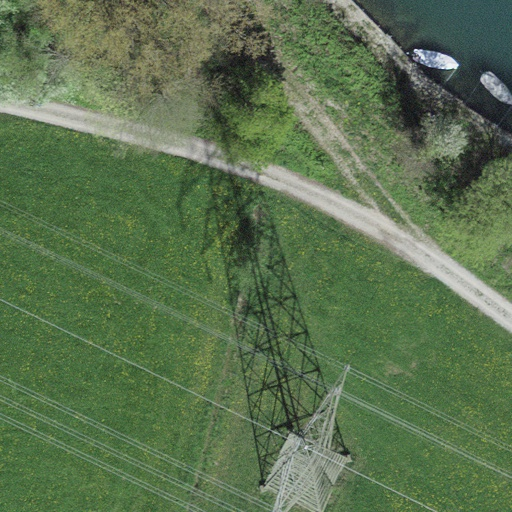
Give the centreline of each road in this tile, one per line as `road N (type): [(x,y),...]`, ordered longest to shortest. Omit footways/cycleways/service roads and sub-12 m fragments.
road 1 (track): [(511,318),(412,241),(279,178),(0,101)]
road 2 (track): [(412,241),(214,0)]
